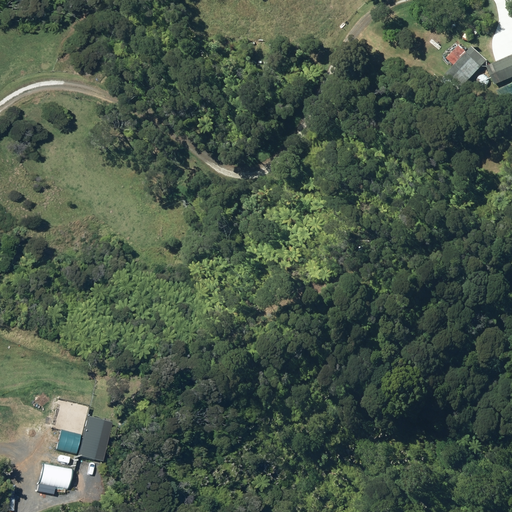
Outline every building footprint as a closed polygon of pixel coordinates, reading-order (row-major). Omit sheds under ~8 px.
[(322,1),(303,3),(304,16),(324,14),(322,1)] [(457,95),(486,61),(471,47),(466,53),(458,46),(446,59),(453,65),(440,80),(457,95)] [(511,54),(486,66),(495,85),(511,77),(511,54)] [(511,102),(511,83),(497,90),(504,107),(511,102)] [(106,417),(98,423),(100,425),(93,430),(98,437),(100,436),(112,427),(106,417)] [(43,429),(43,435),(33,435),(33,445),(43,446),(43,438),(53,439),(53,429),(43,429)]
